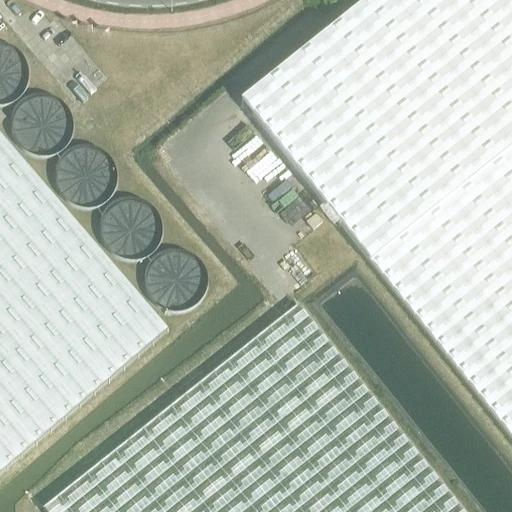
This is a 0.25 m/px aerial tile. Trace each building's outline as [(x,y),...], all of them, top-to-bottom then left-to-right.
[(511,0),(377,0),(241,110),(511,449),(511,0)] [(151,61),(138,72),(163,102),(176,91),(151,61)] [(138,72),(126,82),(151,112),(163,102),(138,72)] [(126,82),(113,93),(138,123),(151,112),(126,82)] [(113,93),(101,103),(126,133),(138,123),(113,93)] [(0,473),(168,330),(0,135),(0,473)] [(459,511),(296,307),(41,510),(42,511),(459,511)]
